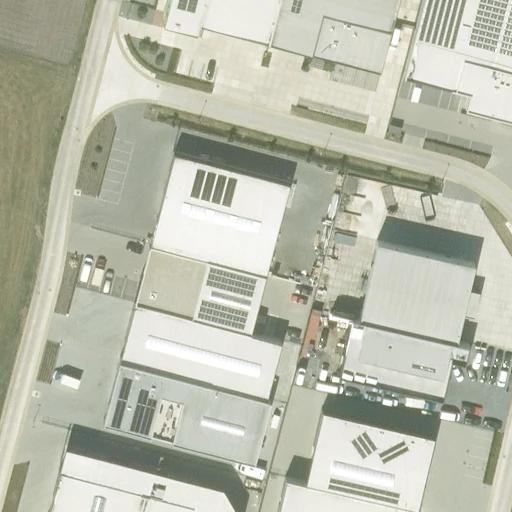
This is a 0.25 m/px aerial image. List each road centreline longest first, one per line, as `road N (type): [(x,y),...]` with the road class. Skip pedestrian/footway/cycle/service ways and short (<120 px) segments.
road 1 (unclassified): [(511,211),(481,183),(439,165),(87,75)]
road 2 (unclassified): [(87,75),(60,176),(50,267),(0,455)]
